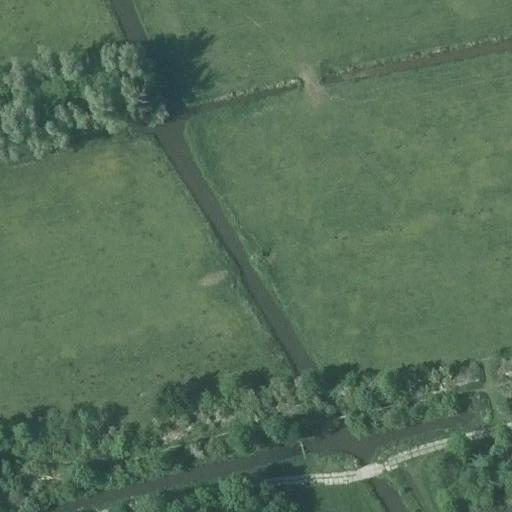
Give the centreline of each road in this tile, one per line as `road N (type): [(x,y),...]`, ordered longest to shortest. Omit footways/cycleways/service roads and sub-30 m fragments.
road 1 (track): [(500,428),(480,347),(301,65),(230,0)]
road 2 (track): [(115,511),(261,483),(362,474),(412,451),(511,426)]
